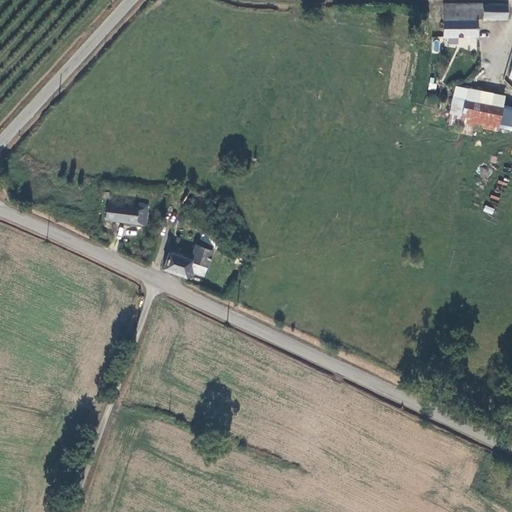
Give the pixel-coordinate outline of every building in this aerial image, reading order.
[(442,20),(442,22),(441,37),(472,38),(472,23),(473,20),(503,20),(503,5),(491,4),(441,4),(441,20),(442,20)] [(432,50),(438,52),(441,42),(435,41),(432,50)] [(501,115),(450,103),(446,123),(459,126),(457,134),(472,136),(473,126),(480,128),(479,138),(489,139),(490,131),(497,133),(501,115)] [(146,210),(108,203),(105,219),(143,225),(146,210)] [(211,245),(216,248),(220,242),(206,233),(205,232),(201,238),(212,244),(211,245)] [(188,261),(168,253),(163,270),(184,277),(186,271),(200,276),(210,250),(195,244),(188,261)]
